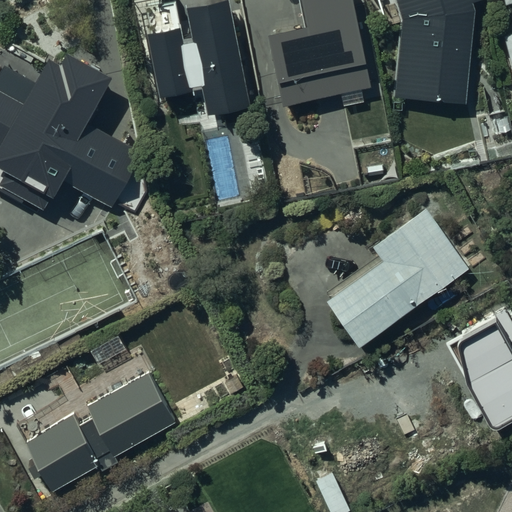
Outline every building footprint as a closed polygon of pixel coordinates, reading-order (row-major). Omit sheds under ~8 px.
[(164,0),(143,5),(149,30),(145,30),(159,96),(200,87),(205,113),(249,104),(229,12),(238,10),(236,0),(164,0)] [(301,0),(305,21),(265,29),(281,104),(341,92),(343,104),(365,100),(362,87),(370,86),(351,0),(301,0)] [(480,0),(377,0),(384,22),(401,18),(394,96),(465,101),(473,9),(482,6),(480,0)] [(511,0),(502,0),(503,1),(506,0),(511,0),(511,40),(511,41),(511,46),(511,0)] [(471,269),(425,205),(370,240),(381,257),(324,294),(355,343),(471,269)] [(51,488),(98,463),(100,467),(117,458),(115,453),(175,420),(138,353),(79,385),(66,363),(52,371),(65,394),(15,421),(51,488)]
